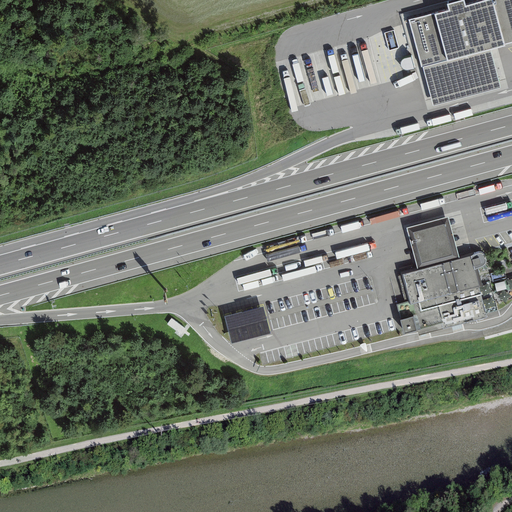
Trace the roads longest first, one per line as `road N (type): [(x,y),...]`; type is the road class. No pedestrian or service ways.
road 1 (motorway): [(0,296),(511,156)]
road 2 (track): [(511,361),(0,463)]
road 3 (motorway): [(511,126),(28,256)]
road 4 (motorway): [(357,132),(250,179),(28,256)]
road 5 (motorway): [(0,320),(184,305)]
road 6 (track): [(193,36),(325,0)]
